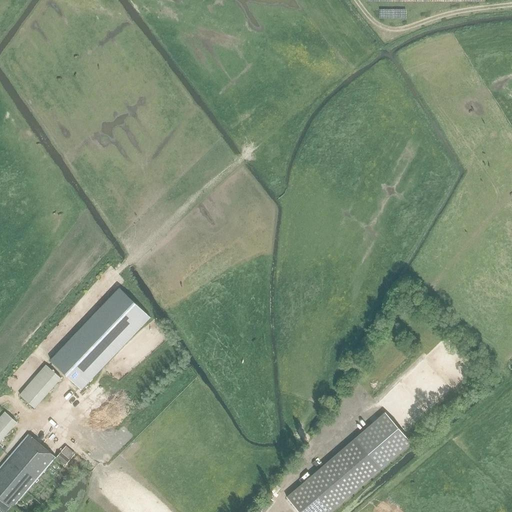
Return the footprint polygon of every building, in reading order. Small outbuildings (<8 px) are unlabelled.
[(84,389),(150,318),(118,288),(52,359),(84,389)] [(45,364),(18,394),(33,407),(60,377),(45,364)] [(0,412),(0,441),(15,420),(1,410),(0,412)] [(385,413),(286,498),(298,511),(330,511),(411,443),(385,413)] [(13,508),(56,458),(28,435),(0,467),(0,511),(5,511),(11,506),(13,508)] [(65,447),(56,458),(65,466),(75,455),(65,447)] [(263,511),(272,500),(267,496),(258,509),(261,511),(263,511)]
